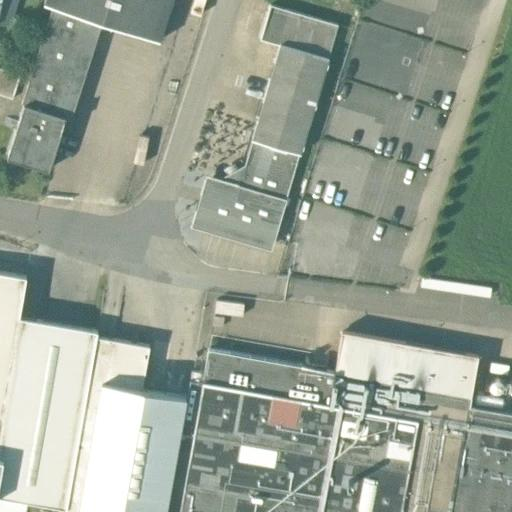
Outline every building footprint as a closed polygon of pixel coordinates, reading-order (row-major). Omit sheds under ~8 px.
[(172,0),(45,0),(44,3),(53,5),(93,18),(160,40),(172,0)] [(280,43),(252,138),(245,164),(219,178),(213,176),(200,221),(273,243),(338,24),(270,4),(260,38),(280,43)] [(53,5),(22,101),(24,102),(62,114),(93,18),(53,5)] [(20,74),(0,67),(0,94),(12,98),(20,74)] [(62,114),(24,102),(7,156),(49,169),(66,116),(62,114)] [(244,304),(216,300),(214,312),(242,316),(244,304)] [(97,331),(19,317),(0,423),(0,457),(3,458),(0,472),(0,496),(67,508),(97,335),(97,331)] [(224,318),(214,317),(213,325),(223,327),(224,318)] [(478,356),(341,332),(335,371),(471,395),(478,356)] [(149,345),(97,335),(67,508),(65,511),(178,511),(180,506),(168,504),(190,378),(202,380),(204,372),(192,369),(187,395),(142,388),(149,345)] [(262,343),(260,356),(294,359),(296,346),(262,343)] [(335,371),(208,348),(204,372),(202,380),(190,378),(168,504),(180,506),(178,511),(511,511),(511,412),(469,405),(471,395),(335,371)] [(501,386),(502,384),(501,381),(500,379),(498,378),(496,378),(493,378),(491,379),(490,381),(490,384),(490,386),(492,388),(493,389),(496,390),(498,389),(500,388),(501,386)]
